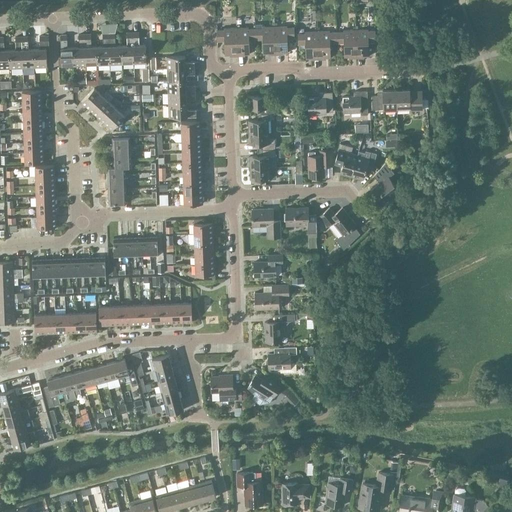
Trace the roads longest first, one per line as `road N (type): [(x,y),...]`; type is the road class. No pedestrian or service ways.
road 1 (residential): [(227,74),(214,68),(208,23),(197,13),(52,16)]
road 2 (residential): [(81,222),(72,131),(57,116),(52,16)]
road 3 (residential): [(0,369),(97,342),(188,339)]
road 4 (residential): [(227,74),(417,70)]
road 5 (residential): [(188,339),(236,338),(232,208)]
road 6 (residential): [(81,222),(232,208)]
road 7 (residential): [(368,219),(346,191),(232,195)]
road 8 (residential): [(232,195),(227,74)]
